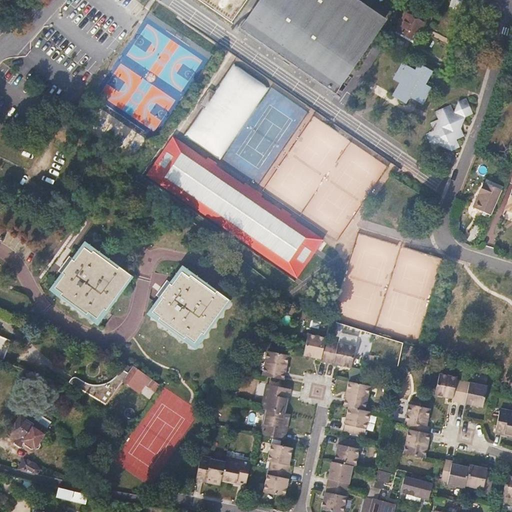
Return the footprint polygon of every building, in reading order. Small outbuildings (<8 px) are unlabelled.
[(242,13),(250,0),(246,0),(243,5),(239,11),(242,13)] [(351,71),(381,27),(340,0),(261,0),(242,28),(258,39),(283,56),(281,59),(294,68),(296,65),(337,92),(351,71)] [(462,0),(457,17),(464,19),(470,0),(462,0)] [(232,11),(237,14),(239,11),(243,5),(238,2),(232,11)] [(406,13),(397,31),(414,40),(423,23),(406,13)] [(418,66),(415,72),(401,66),(395,78),(402,82),(395,96),(409,103),(413,96),(427,103),(433,89),(426,85),(432,72),(418,66)] [(255,86),(256,98),(267,97),(265,85),(255,86)] [(213,96),(207,92),(202,100),(208,104),(213,96)] [(208,104),(202,100),(199,104),(205,108),(208,104)] [(432,134),(428,144),(440,149),(451,153),(462,123),(469,106),(458,102),(453,114),(441,109),(432,134)] [(173,137),(147,175),(297,278),(324,240),(290,217),(291,215),(283,209),(281,211),(261,197),(262,195),(246,184),(244,186),(216,166),(217,164),(208,158),(207,160),(173,137)] [(472,206),(491,214),(498,196),(502,189),(485,182),(477,200),(474,200),(472,206)] [(399,216),(407,202),(395,195),(393,198),(385,194),(379,205),(399,216)] [(84,242),(48,291),(96,326),(132,277),(114,264),(84,242)] [(181,266),(146,314),(195,349),(230,301),(207,285),(181,266)] [(321,362),(327,364),(331,342),(325,341),(326,338),(309,334),(304,356),(322,359),(321,362)] [(10,339),(0,335),(0,357),(3,358),(10,339)] [(331,342),(327,364),(342,367),(352,369),(356,348),(331,342)] [(263,376),(285,380),(290,356),(268,351),(263,376)] [(154,391),(159,385),(134,366),(129,373),(123,381),(140,393),(146,385),(150,388),(154,391)] [(71,379),(69,382),(78,387),(105,405),(118,388),(123,381),(129,373),(125,372),(122,372),(118,375),(113,380),(103,383),(95,385),(87,384),(76,377),(71,379)] [(461,402),(466,381),(459,379),(460,376),(443,373),(437,394),(454,398),(453,400),(461,402)] [(489,386),(466,381),(461,402),(485,407),(489,386)] [(349,408),(365,412),(370,387),(349,382),(344,406),(349,408)] [(263,409),(268,410),(285,413),(290,389),(268,385),(263,409)] [(410,431),(428,435),(430,427),(427,426),(431,410),(409,405),(405,423),(408,423),(406,430),(410,431)] [(370,413),(365,412),(349,408),(344,433),(365,437),(370,413)] [(285,413),(268,410),(262,434),(284,438),(289,414),(285,413)] [(511,434),(511,411),(501,410),(497,431),(511,434)] [(40,441),(39,441),(47,429),(47,428),(38,422),(24,412),(17,422),(13,423),(9,429),(10,432),(17,437),(15,440),(22,445),(23,444),(31,449),(34,449),(35,447),(36,448),(39,447),(41,444),(40,441)] [(42,414),(38,422),(47,428),(52,421),(42,414)] [(430,435),(428,435),(410,431),(404,454),(425,460),(430,435)] [(334,463),(353,467),(356,468),(361,443),(339,439),(334,463)] [(269,467),(290,472),(292,466),(289,466),(293,448),(272,443),(268,460),(271,461),(269,467)] [(226,458),(225,462),(222,479),(246,485),(252,464),(226,458)] [(222,479),(225,462),(209,459),(209,461),(201,459),(196,478),(221,484),(222,479)] [(24,460),(18,468),(37,473),(39,470),(36,465),(29,460),(27,462),(24,460)] [(464,490),(466,486),(470,468),(452,465),(453,462),(446,460),(442,481),(447,483),(447,486),(464,490)] [(348,491),(353,467),(334,463),(332,462),(327,487),(348,491)] [(393,468),(381,465),(378,477),(375,487),(380,488),(382,489),(384,482),(389,483),(393,468)] [(470,468),(466,486),(485,491),(485,494),(490,495),(494,473),(490,472),(490,470),(470,466),(470,468)] [(285,496),(290,472),(269,467),(264,491),(285,496)] [(361,511),(370,511),(374,500),(377,501),(380,488),(375,487),(378,477),(372,475),(361,511)] [(402,489),(424,494),(428,480),(413,476),(406,475),(402,489)] [(511,499),(511,477),(508,477),(503,498),(511,499)] [(428,480),(424,494),(431,496),(435,481),(428,480)] [(329,511),(343,511),(348,491),(327,487),(321,510),(329,511)] [(75,492),(59,488),(56,497),(85,503),(87,495),(75,492)] [(374,500),(370,511),(393,511),(391,511),(392,505),(377,501),(374,500)]
